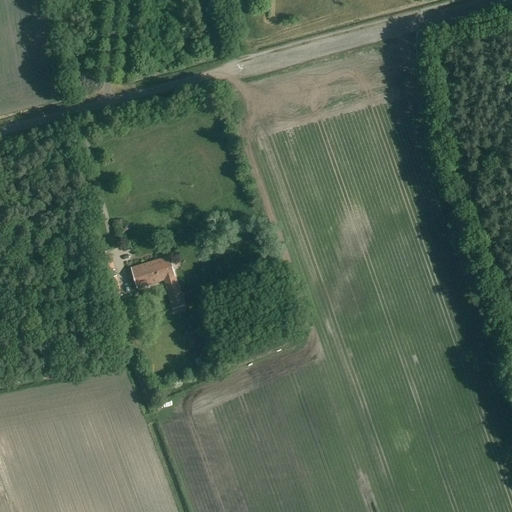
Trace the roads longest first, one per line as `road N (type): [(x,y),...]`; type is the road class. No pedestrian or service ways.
road 1 (track): [(237,69),(502,0)]
road 2 (unclassified): [(0,131),(237,69)]
